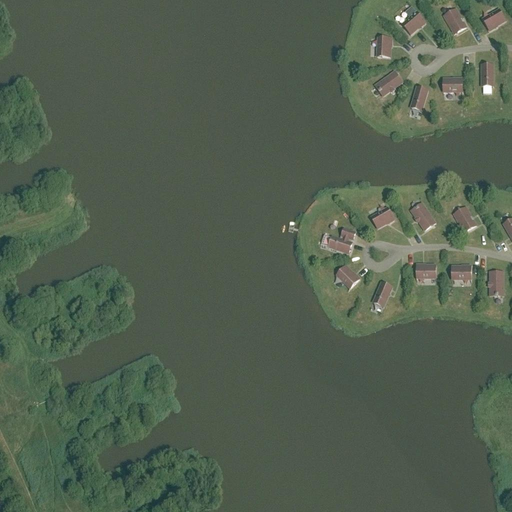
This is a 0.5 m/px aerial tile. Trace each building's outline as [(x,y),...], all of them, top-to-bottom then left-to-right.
[(456,11),(444,18),(455,36),(467,29),(456,11)] [(484,22),(483,22),(489,32),(506,23),(502,16),(500,13),(484,22)] [(409,20),(403,26),(404,27),(403,27),(406,30),(411,36),(425,24),(418,15),(417,15),(410,21),(409,20)] [(382,59),(390,60),(391,40),(379,40),(380,40),(379,50),(378,49),(377,58),(379,59),(382,59)] [(482,67),(482,89),(493,89),(493,67),(482,67)] [(394,91),(403,84),(395,73),(375,87),(383,98),(390,93),(391,94),(394,92),(394,91)] [(444,93),(444,94),(453,94),(453,93),(462,93),(463,93),(463,81),(443,81),(443,89),(444,89),(444,93)] [(417,89),(411,110),(422,113),(428,92),(417,89)] [(419,223),(425,232),(436,225),(422,205),(411,213),(416,220),(415,221),(417,224),(419,223)] [(466,209),(454,216),(464,234),(477,227),(466,209)] [(372,220),(374,224),(378,231),(394,221),(388,211),(380,216),(379,215),(371,219),(372,220)] [(344,231),(342,238),(344,239),(343,242),(332,238),(329,249),(349,256),(352,245),(347,243),(348,240),(353,242),(356,234),(344,231)] [(436,275),(436,267),(417,267),(417,279),(427,279),(427,280),(436,280),(436,279),(436,275)] [(351,290),(360,282),(346,268),(340,274),(338,276),(338,277),(337,277),(343,284),(344,283),(351,290)] [(471,280),(471,269),(452,269),(452,277),(452,280),(471,280)] [(503,298),(503,274),(490,274),(490,285),(489,285),(489,289),(490,289),(490,298),(503,298)] [(382,284),(373,305),(384,309),(392,289),(382,284)]
